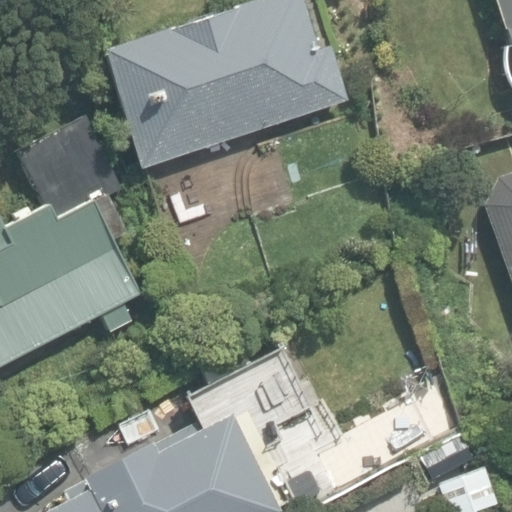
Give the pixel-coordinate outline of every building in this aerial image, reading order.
[(251,0),(98,50),(136,169),(343,102),(325,47),(313,51),(296,0),(251,0)] [(511,0),(489,0),(511,68),(511,0)] [(0,364),(93,316),(102,334),(128,321),(119,304),(134,296),(107,242),(121,235),(106,206),(123,197),(80,117),(13,153),(41,206),(0,226),(0,364)] [(480,205),(511,295),(511,169),(492,177),(480,205)] [(243,286),(274,275),(264,244),(232,254),(243,286)] [(276,511),(223,412),(151,451),(145,441),(74,478),(80,489),(35,511),(276,511)]
